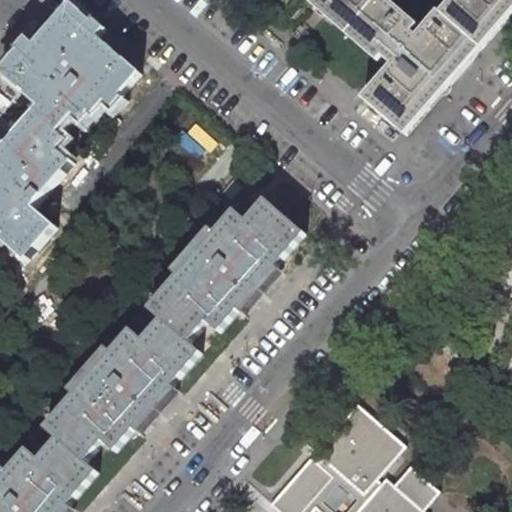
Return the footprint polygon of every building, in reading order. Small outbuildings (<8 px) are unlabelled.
[(511,0),(456,0),(446,13),(442,10),(421,36),(416,31),(421,25),(392,0),(316,0),(394,67),(365,100),(402,132),(447,81),(452,85),(475,60),(470,55),(497,25),(502,29),(510,20),(511,18),(511,0)] [(97,118),(109,106),(117,113),(127,102),(125,99),(144,78),(104,42),(111,34),(100,24),(97,27),(74,7),(36,47),(27,57),(23,53),(3,74),(42,110),(0,155),(0,224),(2,226),(0,228),(0,241),(25,264),(56,231),(35,211),(75,167),(60,153),(70,142),(61,134),(76,117),(84,125),(93,115),(97,118)] [(29,40),(20,50),(23,53),(27,57),(36,47),(29,40)] [(116,457),(203,359),(191,348),(210,328),(221,338),(309,239),(271,205),(252,226),(241,216),(153,314),(165,324),(146,345),(135,335),(48,433),(59,443),(41,465),(29,454),(0,486),(0,511),(67,511),(97,478),(85,468),(104,446),(116,457)] [(427,511),(391,481),(387,486),(381,480),(410,448),(362,406),(322,452),(327,458),(323,463),(317,458),(275,506),(281,511),(427,511)]
